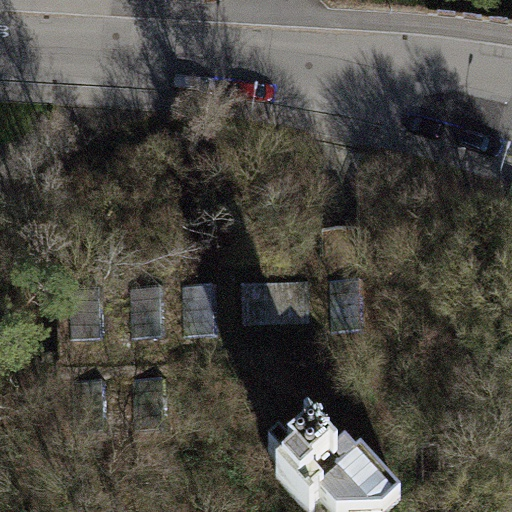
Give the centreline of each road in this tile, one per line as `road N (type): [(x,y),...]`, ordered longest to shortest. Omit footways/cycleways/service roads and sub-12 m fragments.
road 1 (residential): [(0,48),(262,61)]
road 2 (residential): [(262,61),(417,82),(511,106)]
